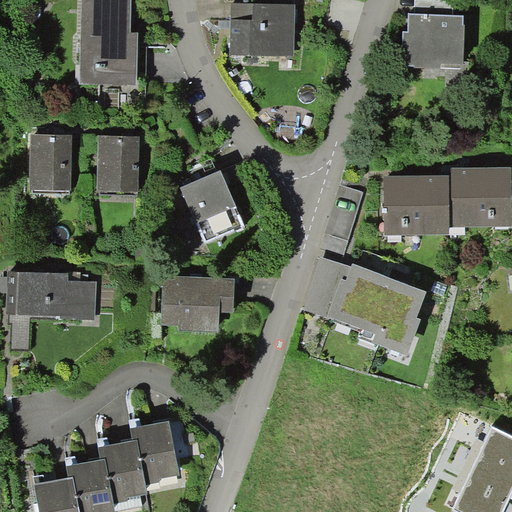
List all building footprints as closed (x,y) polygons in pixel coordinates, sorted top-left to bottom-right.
[(131,0),(81,0),(79,84),(136,85),(137,32),(131,32),(131,0)] [(414,0),(414,13),(454,15),(454,0),(414,0)] [(295,4),(231,3),(230,55),(294,56),(295,4)] [(464,15),(454,15),(414,13),(408,13),(407,31),(403,31),(402,65),(415,66),(415,68),(441,69),(441,68),(460,68),(460,64),(463,64),(465,24),(463,24),(464,15)] [(72,134),(30,134),(30,190),(32,190),(69,190),(71,190),(72,134)] [(139,136),(98,135),(97,191),(99,191),(137,192),(138,192),(139,136)] [(451,175),(384,176),(384,235),(449,235),(449,227),(511,226),(511,167),(451,168),(451,175)] [(245,226),(221,170),(181,187),(205,244),(245,226)] [(427,292),(352,263),(351,266),(320,256),(304,309),(327,317),(328,316),(334,318),(332,320),(359,331),(357,338),(377,345),(378,343),(407,355),(421,319),(417,318),(427,292)] [(69,273),(8,271),(7,314),(56,316),(56,319),(95,321),(97,281),(68,280),(69,273)] [(235,278),(163,276),(161,325),(178,326),(178,331),(220,333),(220,312),(234,313),(235,278)] [(131,428),(133,441),(138,440),(146,484),(160,482),(159,479),(179,475),(169,421),(131,428)] [(511,435),(492,426),(479,453),(511,468),(511,435)] [(99,447),(101,460),(105,459),(114,504),(129,501),(128,498),(140,496),(148,494),(146,484),(138,440),(133,441),(99,447)] [(511,500),(511,468),(479,453),(467,479),(511,500)] [(101,460),(67,466),(69,478),(73,477),(79,511),(115,511),(114,504),(105,459),(101,460)] [(69,478),(34,484),(39,511),(79,511),(73,477),(69,478)] [(458,511),(511,511),(511,500),(467,479),(452,509),(458,511)] [(142,506),(140,496),(128,498),(129,501),(114,504),(115,511),(142,506)]
